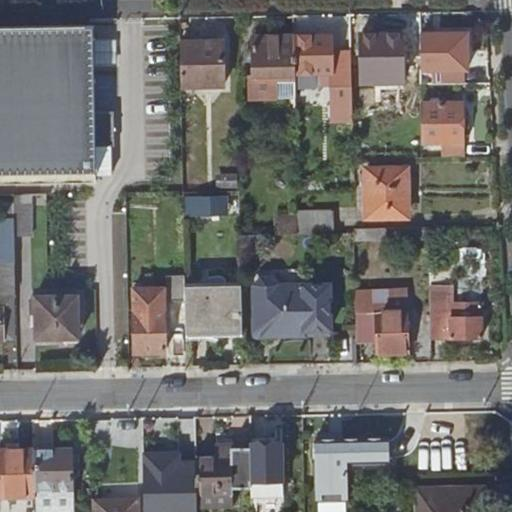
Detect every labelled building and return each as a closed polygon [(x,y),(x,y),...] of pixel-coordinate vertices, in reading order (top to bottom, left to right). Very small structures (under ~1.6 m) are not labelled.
[(0,28),(0,184),(94,183),(94,178),(93,151),(108,150),(113,150),(113,116),(94,117),(92,39),(91,27),(0,28)] [(361,35),(361,65),(403,64),(403,34),(361,35)] [(352,91),(351,59),(331,59),(330,35),(294,36),(295,89),(318,89),(318,75),(331,75),(331,91),(352,91)] [(420,35),(421,71),(467,72),(467,36),(420,35)] [(248,100),(295,99),(295,89),(294,36),(251,36),(252,78),(248,78),(248,100)] [(180,42),(181,88),(223,87),(222,42),(180,42)] [(422,104),(423,145),(442,144),(463,143),(462,103),(422,104)] [(442,144),(443,157),(467,157),(466,144),(463,143),(442,144)] [(93,151),(94,178),(109,177),(108,150),(93,151)] [(365,171),(367,217),(407,217),(406,170),(365,171)] [(220,176),(220,186),(236,187),(237,176),(220,176)] [(30,195),(12,195),(13,235),(31,234),(30,195)] [(191,198),(190,214),(223,213),(222,199),(191,198)] [(297,214),(298,235),(336,234),(335,213),(297,213),(297,214)] [(278,215),(277,235),(298,235),(297,214),(278,215)] [(0,297),(11,298),(14,297),(13,253),(0,253),(0,297)] [(186,287),(185,278),(170,279),(170,303),(186,304),(186,287)] [(253,286),(254,333),(263,332),(261,336),(305,335),(305,331),(330,331),(329,286),(281,287),(274,279),(260,279),(253,286)] [(186,287),(186,304),(187,323),(208,323),(208,327),(209,329),(211,330),(215,331),(221,329),(221,326),(221,322),(242,323),(241,286),(186,287)] [(427,287),(427,299),(450,298),(450,287),(427,287)] [(134,290),(134,346),(167,345),(166,289),(134,290)] [(355,293),(356,340),(380,340),(380,354),(409,354),(408,292),(355,293)] [(34,296),(35,339),(78,339),(75,296),(34,296)] [(0,297),(0,340),(12,340),(11,298),(0,297)] [(428,305),(429,340),(480,338),(479,303),(428,305)] [(107,420),(88,420),(89,446),(107,445),(107,420)] [(317,440),(318,487),(344,487),(344,464),(389,463),(388,439),(317,440)] [(250,490),(250,499),(267,498),(268,483),(284,482),(283,445),(250,445),(250,450),(250,490)] [(250,490),(250,450),(231,451),(231,446),(216,447),(214,459),(196,459),(197,498),(231,497),(231,490),(250,490)] [(73,449),(35,450),(36,491),(36,497),(36,511),(73,511),(73,490),(74,490),(73,449)] [(182,460),(182,449),(144,450),(145,511),(197,511),(196,459),(182,460)] [(36,491),(35,450),(0,450),(0,497),(36,497),(36,491)] [(417,490),(417,511),(481,511),(480,488),(417,490)] [(95,501),(95,511),(139,511),(140,500),(95,501)]
